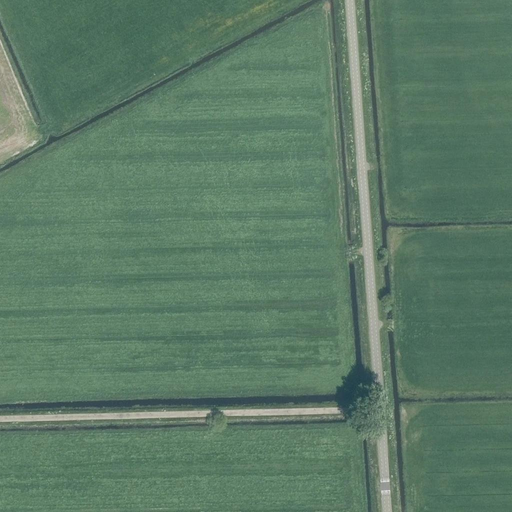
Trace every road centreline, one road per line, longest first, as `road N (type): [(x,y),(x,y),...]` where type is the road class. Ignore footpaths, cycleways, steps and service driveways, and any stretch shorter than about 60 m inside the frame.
road 1 (tertiary): [(385,511),(348,0)]
road 2 (track): [(377,407),(0,419)]
